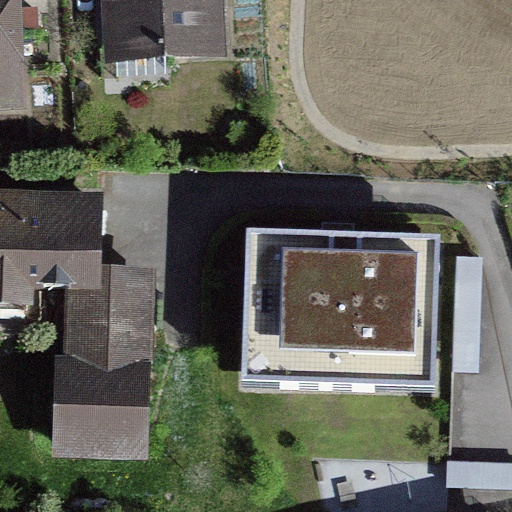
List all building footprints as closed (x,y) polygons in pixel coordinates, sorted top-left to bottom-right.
[(0,0),(0,36),(16,36),(13,0),(0,0)] [(99,0),(103,73),(224,68),(220,0),(99,0)] [(16,36),(0,36),(0,109),(21,108),(16,36)] [(47,464),(143,468),(152,276),(101,273),(101,209),(0,206),(0,319),(29,323),(31,302),(64,305),(62,371),(50,371),(47,464)] [(434,240),(246,245),(249,365),(284,364),(285,394),(391,391),(391,368),(438,367),(434,240)]
